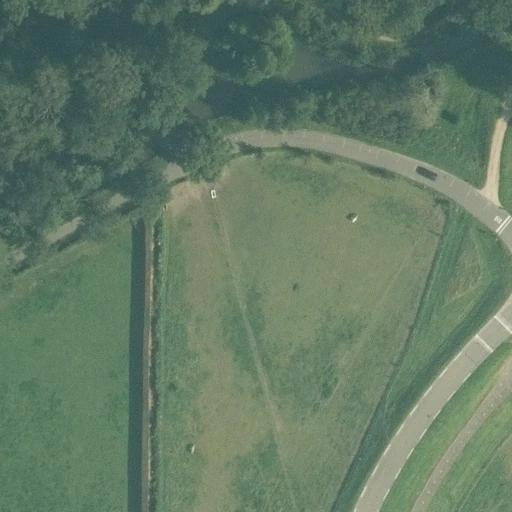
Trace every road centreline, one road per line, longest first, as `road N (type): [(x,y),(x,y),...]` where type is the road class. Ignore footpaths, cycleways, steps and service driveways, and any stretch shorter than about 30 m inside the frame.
road 1 (unclassified): [(511,232),(486,208),(380,156),(288,137),(238,141),(186,161),(0,268)]
road 2 (secondary): [(367,511),(470,353),(511,314)]
